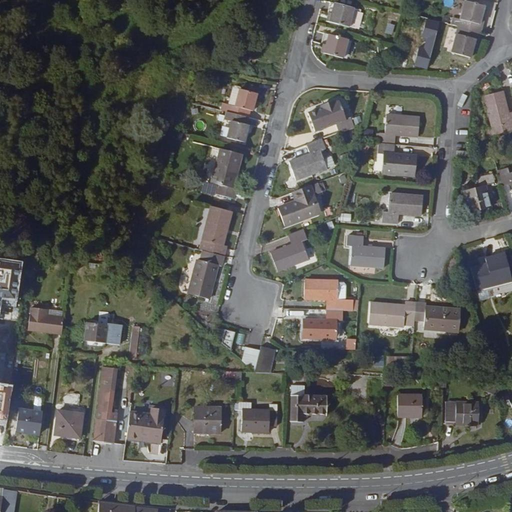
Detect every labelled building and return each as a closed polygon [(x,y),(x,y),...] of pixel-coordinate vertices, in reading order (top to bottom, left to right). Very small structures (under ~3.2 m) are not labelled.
[(358,23),(363,4),(348,0),(332,0),(331,5),(332,6),(329,15),(358,23)] [(483,11),(481,10),(483,0),(463,0),(459,20),(480,26),(483,11)] [(474,39),(476,40),(480,26),(459,20),(452,46),(471,51),(474,39)] [(330,39),(328,47),(346,53),(351,35),(333,29),(330,39)] [(350,41),(345,56),(350,57),(355,42),(350,41)] [(238,101),(242,85),(244,85),(243,83),(239,82),(235,84),(231,100),(238,101)] [(256,106),(260,89),(244,85),(242,85),(238,101),(231,100),(230,107),(251,112),(253,105),(256,106)] [(511,118),(511,105),(511,106),(506,86),(487,91),(496,123),(511,118)] [(318,126),(339,119),(342,128),(357,122),(354,113),(350,114),(343,97),(312,108),(318,126)] [(251,112),(230,107),(228,114),(234,116),(229,134),(248,138),(253,120),(249,120),(251,112)] [(383,137),(399,138),(400,128),(421,130),(422,111),(390,108),(389,127),(383,127),(383,137)] [(372,137),(373,130),(363,129),(363,136),(372,137)] [(325,134),(309,140),(313,149),(293,156),(300,174),(330,163),(324,145),(328,143),(325,134)] [(418,169),(420,151),(398,149),(399,138),(383,137),(382,148),(387,148),(385,167),(418,169)] [(469,153),(469,145),(460,144),(459,153),(469,153)] [(223,181),(220,190),(235,194),(238,185),(234,184),(238,167),(241,168),(245,151),(225,145),(216,179),(223,181)] [(501,166),(505,182),(511,180),(511,167),(511,163),(501,166)] [(496,168),(486,170),(489,179),(467,185),(473,206),(494,200),(490,186),(500,184),(496,168)] [(282,203),(289,221),(320,209),(313,191),(318,189),(314,180),(299,186),(303,195),(282,203)] [(390,188),(389,207),(384,206),(383,216),(400,218),(401,207),(422,209),(423,190),(390,188)] [(318,189),(313,191),(320,209),(325,206),(318,189)] [(207,236),(214,237),(212,247),(227,251),(230,241),(223,239),(228,223),(231,224),(235,207),(216,202),(207,236)] [(339,221),(350,223),(351,215),(340,213),(339,221)] [(306,224),(291,230),(295,240),(275,247),(282,265),(312,253),(305,236),(310,234),(306,224)] [(366,231),(352,230),(351,240),(354,240),(352,259),(386,262),(388,243),(366,241),(366,231)] [(202,255),(194,288),(213,293),(218,277),(215,276),(219,259),(225,261),(227,251),(212,247),(209,257),(202,255)] [(511,264),(507,248),(489,252),(490,256),(475,260),(481,281),(504,275),(502,266),(511,264)] [(43,260),(44,252),(34,251),(33,259),(43,260)] [(309,294),(330,294),(330,304),(346,305),(347,295),(341,295),(341,276),(310,275),(309,294)] [(408,320),(408,314),(418,314),(419,299),(410,298),(409,302),(393,301),(393,297),(375,296),(373,318),(408,320)] [(428,322),(463,325),(464,303),(446,302),(446,305),(429,304),(429,300),(419,299),(418,314),(428,315),(428,322)] [(32,324),(64,329),(67,313),(54,311),(54,313),(50,312),(50,304),(35,302),(32,324)] [(341,315),(346,315),(346,305),(330,304),(330,315),(308,314),(308,332),(340,334),(341,315)] [(0,310),(0,410),(13,312),(0,310)] [(349,315),(346,315),(341,315),(340,334),(348,334),(349,315)] [(126,322),(90,318),(88,336),(123,340),(126,322)] [(226,338),(234,346),(239,326),(230,324),(226,338)] [(132,351),(140,352),(144,327),(136,326),(132,351)] [(257,343),(247,340),(243,354),(252,363),(257,343)] [(259,366),(263,366),(269,341),(265,340),(264,345),(259,366)] [(274,342),(269,341),(263,366),(268,366),(269,363),(274,342)] [(256,366),(259,366),(264,345),(257,343),(252,363),(256,366)] [(352,369),(367,369),(367,354),(353,354),(352,369)] [(373,367),(383,367),(384,356),(374,356),(373,367)] [(406,368),(406,357),(388,357),(388,369),(406,368)] [(118,363),(106,362),(96,435),(116,437),(121,408),(113,407),(118,363)] [(226,371),(225,379),(241,381),(241,373),(226,371)] [(480,390),(495,393),(496,384),(481,382),(480,390)] [(295,383),(295,393),(308,393),(308,383),(295,383)] [(424,390),(401,390),(400,411),(424,411),(424,390)] [(329,393),(321,393),(308,393),(295,393),(295,419),(306,419),(306,412),(329,412),(329,393)] [(238,405),(245,406),(262,406),(262,399),(238,398),(238,405)] [(482,398),(450,398),(450,417),(459,417),(460,420),(482,420),(482,398)] [(168,403),(134,399),(130,431),(164,435),(168,403)] [(18,423),(42,427),(45,406),(21,402),(18,423)] [(85,407),(61,403),(57,428),(66,429),(66,432),(81,433),(85,407)] [(226,405),(199,404),(198,429),(225,429),(226,405)] [(262,406),(245,406),(245,426),(271,427),(271,420),(280,420),(280,406),(262,406)] [(0,506),(0,511),(15,511),(19,487),(3,484),(2,494),(0,506)] [(135,511),(136,503),(98,499),(97,511),(135,511)] [(170,511),(171,506),(136,503),(135,511),(170,511)]
